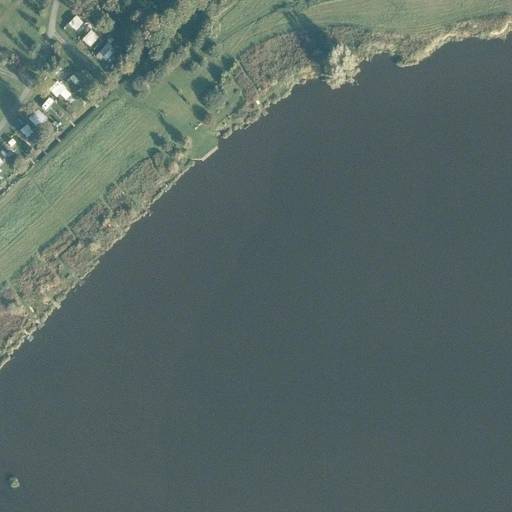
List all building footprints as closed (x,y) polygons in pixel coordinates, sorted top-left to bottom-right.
[(68,25),(77,32),(85,23),(77,16),(68,25)] [(27,36),(35,41),(40,34),(32,29),(27,36)] [(91,48),(100,38),(92,31),(83,41),(91,48)] [(108,44),(98,56),(105,62),(115,50),(108,44)] [(57,99),(61,96),(66,101),(71,96),(59,82),(50,90),(57,99)] [(37,127),(46,122),(41,113),(31,118),(37,127)] [(28,140),(35,133),(28,125),(21,132),(28,140)] [(11,139),(2,147),(10,155),(19,147),(11,139)] [(20,160),(25,156),(21,151),(16,156),(20,160)]
